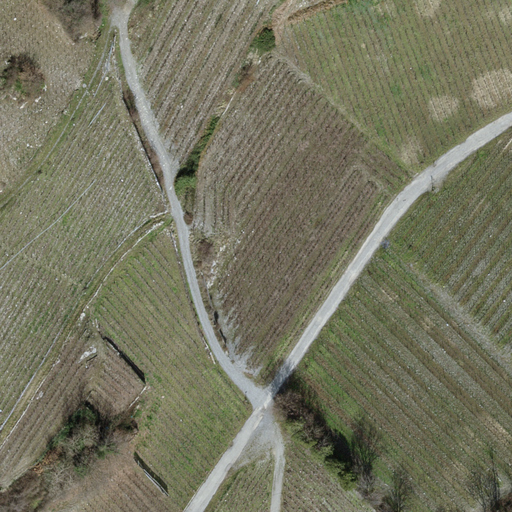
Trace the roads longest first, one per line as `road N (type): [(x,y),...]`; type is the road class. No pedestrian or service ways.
road 1 (track): [(120,14),(129,75),(205,323),(221,360),(261,405)]
road 2 (track): [(261,405),(391,212),(445,162),(511,119)]
road 3 (track): [(0,434),(105,268),(153,220),(177,213)]
road 4 (track): [(0,203),(59,133),(120,14)]
road 5 (track): [(261,405),(193,511)]
